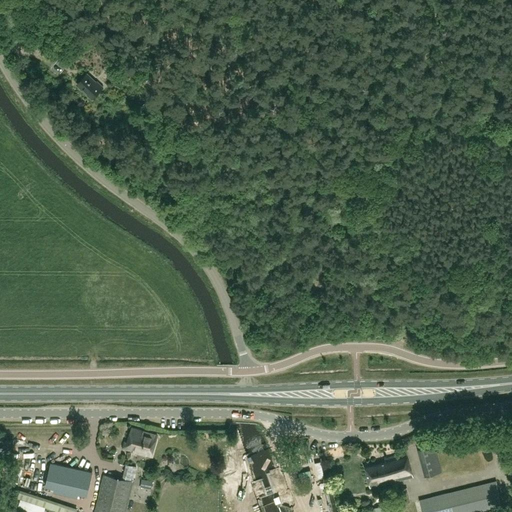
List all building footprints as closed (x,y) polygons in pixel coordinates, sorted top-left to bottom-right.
[(87,74),(78,84),(92,98),(102,87),(96,81),(95,82),(87,74)] [(125,448),(152,455),(158,434),(132,427),(125,448)] [(442,471),(434,444),(419,448),(427,476),(442,471)] [(386,461),(365,466),(370,486),(413,476),(407,451),(385,457),(386,461)] [(70,463),(75,456),(70,453),(66,460),(70,463)] [(92,471),(51,462),(46,486),(87,495),(92,471)] [(21,476),(23,469),(17,467),(15,474),(21,476)] [(103,474),(94,511),(125,511),(133,481),(103,474)] [(140,487),(151,489),(153,481),(141,478),(140,487)] [(420,500),(422,511),(470,511),(502,504),(496,481),(420,500)] [(409,499),(406,487),(397,489),(401,501),(409,499)] [(76,511),(77,508),(19,489),(17,497),(61,511),(76,511)] [(275,497),(277,504),(289,499),(287,492),(275,497)]
